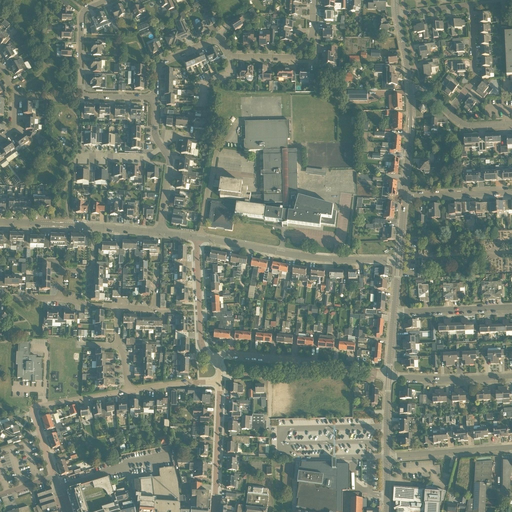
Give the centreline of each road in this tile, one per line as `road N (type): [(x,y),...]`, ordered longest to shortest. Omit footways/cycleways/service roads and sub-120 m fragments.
road 1 (residential): [(195,237),(312,257),(399,259)]
road 2 (residential): [(65,511),(35,406),(129,390)]
road 3 (residential): [(387,376),(246,354),(215,361)]
road 4 (residential): [(289,57),(234,56),(210,41),(159,63),(154,98)]
road 5 (residential): [(0,222),(160,232)]
road 6 (residential): [(215,361),(200,341),(195,237)]
road 7 (residential): [(386,456),(511,447)]
road 8 (residential): [(387,376),(511,375)]
